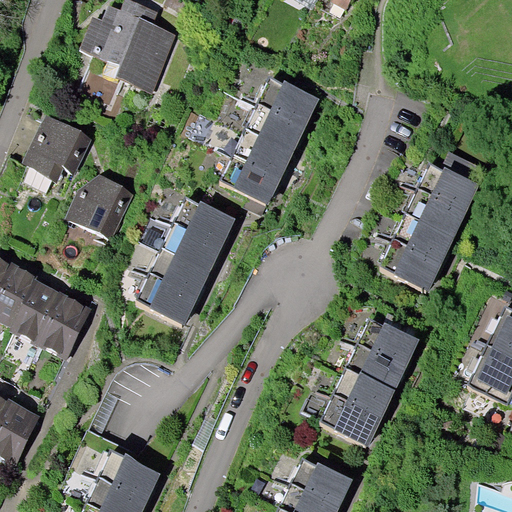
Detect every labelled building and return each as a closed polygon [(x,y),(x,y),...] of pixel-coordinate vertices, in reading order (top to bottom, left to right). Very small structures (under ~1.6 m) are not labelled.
[(158,12),(131,0),(124,0),(121,10),(108,5),(102,21),(93,17),(79,50),(120,64),(115,76),(153,92),(176,34),(153,24),(158,12)] [(294,0),(312,10),(317,0),(294,0)] [(351,0),(330,0),(330,1),(346,10),(351,0)] [(270,77),(257,103),(306,128),(321,98),(284,80),(283,83),(270,77)] [(257,103),(245,127),(294,151),(306,128),(257,103)] [(93,137),(47,115),(23,163),(30,167),(53,177),(58,179),(63,167),(76,173),(93,137)] [(245,127),(232,153),(282,177),(294,151),(245,127)] [(442,166),(444,167),(469,179),(476,165),(449,152),(442,166)] [(268,205),(282,177),(232,153),(218,180),(268,205)] [(429,162),(418,187),(466,211),(480,184),(469,179),(444,167),(443,169),(429,162)] [(46,192),(53,177),(30,167),(23,182),(46,192)] [(77,191),(64,219),(111,240),(135,192),(99,175),(77,191)] [(466,211),(418,187),(405,212),(454,237),(466,211)] [(186,196),(172,222),(223,246),(235,218),(201,200),(199,203),(186,196)] [(454,237),(405,212),(392,238),(442,263),(454,237)] [(172,222),(162,247),(211,270),(223,246),(172,222)] [(442,263),(392,238),(380,266),(428,291),(442,263)] [(162,247),(149,271),(199,295),(211,270),(162,247)] [(0,285),(11,263),(0,258),(0,285)] [(11,263),(0,285),(0,321),(11,327),(35,278),(36,276),(11,263)] [(185,324),(199,295),(149,271),(134,300),(185,324)] [(62,292),(35,278),(11,327),(9,332),(35,345),(62,292)] [(92,309),(62,292),(35,345),(66,360),(92,309)] [(511,307),(505,304),(486,344),(511,356),(511,307)] [(383,324),(369,318),(357,343),(406,367),(419,339),(384,322),(383,324)] [(406,367),(357,343),(346,367),(395,390),(406,367)] [(511,393),(511,356),(486,344),(466,383),(507,404),(511,393)] [(395,390),(346,367),(333,394),(382,418),(395,390)] [(0,394),(0,415),(9,399),(0,394)] [(382,418),(333,394),(319,422),(368,446),(382,418)] [(42,415),(9,399),(0,415),(0,460),(14,469),(42,415)] [(111,448),(98,477),(148,501),(161,474),(147,467),(126,453),(124,455),(111,448)] [(302,459),(291,483),(340,507),(353,479),(318,463),(317,465),(302,459)] [(98,477),(86,503),(104,511),(142,511),(148,501),(98,477)] [(337,511),(340,507),(291,483),(279,507),(288,511),(337,511)] [(104,511),(86,503),(81,511),(104,511)]
